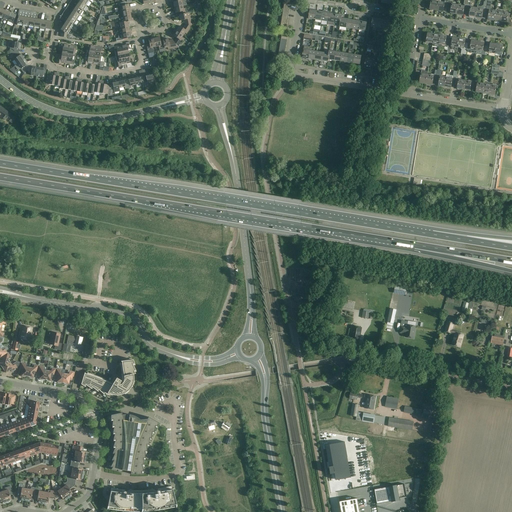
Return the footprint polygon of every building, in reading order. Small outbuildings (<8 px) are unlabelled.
[(86,6),(79,1),(77,0),(76,0),(71,0),(70,2),(75,6),(76,6),(83,11),(86,6)] [(429,9),(436,11),(438,1),(431,0),(429,9)] [(464,6),(458,5),(456,15),(463,16),(463,12),(466,12),(468,5),(468,0),(467,0),(464,0),(464,5),(464,6)] [(444,3),(438,1),(436,11),(443,12),(444,8),(446,8),(448,1),(445,1),(444,3)] [(450,14),(456,15),(458,5),(451,4),(452,2),(448,1),(446,8),(451,9),(450,14)] [(482,15),(485,15),(488,1),(486,1),(484,2),(483,5),(481,7),(477,6),(477,8),(475,18),(481,19),(482,15)] [(487,20),(494,21),(495,11),(490,11),(491,2),(488,1),(485,15),(488,16),(487,20)] [(128,5),(126,6),(125,3),(120,4),(120,7),(117,8),(118,13),(131,10),(131,8),(129,8),(128,5)] [(469,17),(475,18),(477,8),(470,7),(471,6),(468,5),(466,12),(469,13),(469,17)] [(72,11),(80,16),(83,11),(76,6),(75,6),(72,11)] [(182,6),(174,8),(176,14),(180,13),(180,16),(187,14),(189,14),(188,9),(183,10),(182,6)] [(109,20),(119,18),(131,16),(130,13),(132,13),(131,10),(118,13),(118,16),(116,16),(116,15),(112,16),(108,17),(109,20)] [(5,11),(2,19),(7,21),(11,13),(5,11)] [(80,16),(72,11),(69,15),(77,20),(80,16)] [(66,20),(74,25),(77,20),(69,15),(68,17),(67,16),(68,15),(64,12),(62,15),(63,16),(62,17),(64,19),(66,20)] [(500,22),(509,24),(510,14),(502,12),(500,22)] [(11,13),(7,21),(12,24),(16,15),(11,13)] [(185,25),(191,26),(192,26),(190,17),(188,17),(187,14),(180,16),(179,16),(180,21),(184,20),(185,25)] [(63,25),(70,30),(74,25),(66,20),(63,25)] [(70,30),(63,25),(60,30),(61,30),(60,34),(62,35),(61,37),(69,38),(69,36),(67,35),(70,30)] [(186,34),(191,26),(185,25),(182,29),(179,27),(178,28),(177,27),(176,28),(174,30),(183,36),(185,33),(186,34)] [(181,38),(183,36),(174,30),(173,33),(173,34),(173,35),(173,36),(176,38),(173,42),(177,48),(183,40),(181,38)] [(131,32),(118,35),(119,41),(131,38),(130,35),(132,34),(131,32)] [(432,43),(434,34),(427,33),(426,42),(432,43)] [(434,34),(432,43),(432,46),(438,47),(440,35),(434,34)] [(446,36),(440,35),(438,47),(441,47),(441,45),(445,46),(444,47),(448,48),(449,40),(446,40),(446,36)] [(452,41),(449,40),(448,48),(447,49),(450,49),(450,50),(457,51),(457,48),(459,38),(452,37),(452,41)] [(154,39),(156,47),(159,47),(160,52),(165,51),(165,49),(163,41),(160,42),(159,38),(154,39)] [(465,39),(459,38),(457,48),(461,48),(460,49),(461,49),(461,54),(466,55),(466,51),(467,43),(464,43),(465,39)] [(156,47),(154,39),(149,40),(149,44),(147,45),(149,54),(154,53),(153,48),(156,47)] [(177,48),(173,42),(169,43),(168,39),(163,40),(163,41),(165,49),(168,48),(168,50),(177,48)] [(471,44),(467,43),(466,51),(469,51),(470,50),(476,51),(478,41),(471,40),(471,44)] [(482,53),(485,54),(486,47),(483,46),(484,42),(478,41),(476,51),(482,52),(482,53)] [(15,54),(19,53),(19,49),(20,50),(21,44),(9,42),(8,48),(10,48),(10,51),(10,55),(15,54)] [(489,47),(486,47),(485,54),(488,54),(488,53),(495,54),(496,44),(490,43),(489,47)] [(67,54),(69,45),(60,44),(60,47),(61,47),(63,48),(62,53),(67,54)] [(69,45),(67,54),(73,55),(75,55),(76,47),(69,45)] [(123,55),(129,54),(127,48),(129,48),(129,45),(126,45),(121,46),(123,55)] [(118,56),(123,55),(121,46),(114,48),(115,51),(117,50),(118,56)] [(309,59),(310,51),(311,47),(304,46),(302,58),(309,59)] [(94,56),(100,56),(101,51),(103,51),(103,48),(96,47),(94,56)] [(328,62),(329,51),(329,54),(323,53),(321,61),(328,62)] [(334,60),(336,52),(329,51),(328,62),(328,59),(334,60)] [(19,53),(15,54),(15,55),(14,57),(16,59),(14,60),(17,64),(25,59),(22,55),(21,55),(19,53)] [(66,64),(67,54),(62,53),(61,59),(58,58),(57,64),(61,65),(61,63),(66,64)] [(67,54),(66,64),(73,65),(74,62),(72,61),(73,55),(67,54)] [(129,54),(123,55),(125,64),(133,63),(132,60),(130,60),(129,54)] [(94,56),(89,55),(88,60),(85,60),(84,65),(87,66),(87,64),(93,65),(94,56)] [(123,55),(118,56),(119,61),(116,62),(117,68),(121,67),(120,65),(125,64),(123,55)] [(100,56),(94,56),(93,65),(100,66),(99,71),(103,71),(105,62),(101,62),(102,57),(100,56)] [(25,59),(17,64),(15,66),(18,71),(21,69),(24,74),(27,71),(29,67),(27,64),(28,64),(25,59)] [(36,76),(38,68),(32,67),(32,68),(29,67),(27,71),(29,72),(28,73),(31,74),(31,75),(36,76)] [(38,68),(36,76),(42,77),(42,76),(45,76),(46,70),(43,70),(43,69),(38,68)] [(426,84),(427,75),(428,72),(421,70),(419,83),(426,84)] [(438,86),(445,87),(446,78),(443,77),(443,76),(442,76),(442,75),(441,74),(442,70),(438,70),(437,75),(436,82),(439,83),(438,86)] [(451,85),(455,85),(456,78),(457,71),(453,71),(453,76),(447,75),(446,78),(445,87),(451,88),(451,85)] [(49,85),(55,86),(57,74),(55,73),(54,76),(51,75),(50,76),(48,76),(46,84),(49,84),(49,85)] [(146,75),(143,76),(145,85),(148,84),(148,83),(153,81),(151,73),(146,74),(146,75)] [(126,79),(125,74),(122,75),(123,78),(120,78),(120,80),(118,80),(120,88),(125,87),(125,89),(128,89),(126,79)] [(434,76),(427,75),(426,84),(432,85),(433,82),(436,82),(437,75),(434,74),(434,76)] [(140,75),(134,77),(136,85),(141,84),(141,86),(145,85),(143,76),(140,76),(140,75)] [(120,88),(118,80),(115,81),(114,79),(112,79),(111,77),(108,78),(109,83),(110,83),(110,86),(111,89),(110,89),(109,94),(110,94),(111,89),(114,88),(115,92),(120,91),(120,88)] [(126,79),(128,89),(131,88),(131,86),(136,85),(134,77),(129,78),(129,79),(126,79)] [(476,93),(482,94),(484,84),(477,83),(478,77),(475,77),(474,81),(473,88),(476,89),(476,93)] [(457,90),(463,91),(465,81),(458,80),(459,78),(456,78),(455,85),(457,86),(457,90)] [(471,82),(465,81),(463,91),(470,92),(470,88),(473,88),(474,81),(471,80),(471,82)] [(104,82),(102,81),(101,84),(100,94),(105,95),(105,94),(108,95),(108,94),(109,94),(110,89),(111,89),(110,86),(107,86),(107,85),(103,85),(104,82)] [(488,95),(490,85),(490,83),(484,82),(484,84),(482,94),(488,95)] [(13,115),(0,106),(0,111),(5,115),(3,119),(5,120),(8,117),(10,119),(13,115)] [(395,284),(394,293),(405,295),(407,286),(395,284)] [(342,308),(352,310),(354,303),(344,301),(342,308)] [(412,314),(413,307),(404,305),(402,311),(412,314)] [(390,308),(387,322),(393,324),(397,310),(390,308)] [(448,321),(445,331),(451,333),(455,334),(455,333),(456,333),(457,331),(452,330),(454,323),(448,321)] [(414,339),(416,326),(407,324),(406,327),(400,326),(399,333),(405,334),(405,337),(414,339)] [(33,337),(37,338),(37,333),(32,332),(33,328),(23,326),(20,338),(30,340),(31,336),(33,336),(33,337)] [(360,341),(362,331),(362,328),(353,326),(351,339),(360,341)] [(62,344),(58,343),(60,334),(52,332),(50,345),(55,346),(55,350),(61,351),(62,344)] [(455,334),(452,345),(460,347),(464,335),(456,333),(455,333),(455,334)] [(496,344),(503,346),(505,336),(495,334),(494,337),(492,336),(491,343),(496,344)] [(68,341),(67,344),(64,344),(62,351),(69,353),(71,345),(73,345),(73,342),(76,343),(76,344),(81,345),(83,338),(78,336),(77,337),(69,335),(67,341),(68,341)] [(2,368),(10,362),(8,360),(11,358),(8,353),(2,357),(3,359),(0,361),(0,365),(2,367),(2,368)] [(123,394),(125,393),(126,393),(127,392),(128,391),(129,390),(129,389),(130,388),(131,387),(132,386),(132,385),(133,384),(133,383),(133,381),(133,380),(134,379),(134,378),(134,377),(133,376),(133,374),(137,373),(134,367),(136,367),(133,360),(122,361),(123,369),(124,379),(123,382),(122,383),(121,384),(120,385),(119,384),(121,381),(116,378),(116,379),(114,377),(112,382),(113,383),(112,385),(106,381),(99,378),(92,376),(85,373),(81,384),(85,387),(86,385),(91,389),(92,387),(98,391),(99,390),(104,394),(105,393),(107,395),(108,393),(109,394),(110,394),(112,395),(113,395),(114,395),(115,395),(116,395),(117,395),(119,395),(120,395),(121,395),(122,394),(123,394)] [(10,362),(2,368),(3,369),(4,372),(5,372),(6,373),(10,370),(12,372),(17,369),(19,369),(20,362),(16,362),(12,365),(10,362)] [(27,377),(29,367),(26,367),(27,363),(21,362),(19,370),(22,370),(21,376),(22,376),(22,377),(26,377),(27,377)] [(37,373),(39,365),(33,364),(32,368),(29,367),(27,377),(28,377),(32,379),(32,378),(33,378),(34,372),(37,373)] [(45,380),(47,370),(44,370),(44,366),(39,365),(37,373),(40,373),(39,379),(40,379),(40,380),(44,380),(45,380)] [(55,376),(56,369),(50,368),(50,371),(47,370),(45,380),(46,380),(50,382),(50,381),(51,381),(52,375),(55,376)] [(63,383),(64,374),(61,373),(62,370),(56,369),(55,376),(58,376),(57,382),(58,382),(58,383),(62,383),(63,383)] [(64,374),(63,383),(64,383),(67,385),(68,384),(69,384),(70,379),(73,379),(74,372),(68,371),(68,374),(64,374)] [(7,394),(5,405),(11,406),(11,404),(14,405),(15,397),(10,396),(11,395),(7,394)] [(364,408),(374,410),(376,397),(364,395),(363,399),(366,400),(364,408)] [(30,403),(29,406),(39,408),(40,403),(36,402),(37,398),(29,397),(28,403),(30,403)] [(385,407),(397,410),(399,399),(387,397),(385,407)] [(362,422),(363,413),(357,412),(359,405),(352,404),(350,416),(356,417),(355,421),(362,422)] [(420,416),(421,409),(405,406),(403,412),(420,416)] [(425,406),(423,414),(422,414),(421,418),(428,419),(428,415),(431,415),(433,407),(425,406)] [(122,413),(111,415),(111,420),(113,419),(112,426),(114,426),(113,433),(115,433),(113,440),(115,440),(115,442),(115,443),(113,447),(115,447),(113,453),(115,454),(112,460),(114,460),(111,467),(113,467),(111,470),(122,473),(124,465),(125,458),(125,450),(126,443),(125,435),(125,428),(123,420),(122,413)] [(131,415),(129,415),(128,421),(133,422),(132,428),(134,428),(133,433),(139,435),(139,437),(136,444),(134,452),(133,459),(131,466),(131,474),(142,474),(141,471),(143,471),(142,465),(144,465),(143,458),(145,458),(145,451),(147,452),(147,448),(148,448),(149,441),(151,442),(151,435),(153,436),(154,429),(156,430),(158,422),(149,417),(147,419),(140,420),(139,419),(138,418),(136,417),(135,417),(134,416),(132,415),(131,415)] [(374,424),(384,425),(385,417),(381,417),(381,416),(375,415),(374,424)] [(27,417),(22,419),(26,428),(31,426),(27,417)] [(36,424),(37,419),(27,417),(31,426),(36,424)] [(413,421),(389,418),(388,426),(412,430),(414,422),(412,422),(413,421)] [(21,430),(26,428),(22,419),(17,421),(21,430)] [(15,432),(12,423),(9,424),(8,421),(6,422),(7,424),(10,434),(15,432)] [(17,421),(12,423),(15,432),(21,430),(17,421)] [(2,426),(5,435),(10,434),(7,424),(2,426)] [(345,442),(325,445),(331,474),(335,474),(336,480),(351,478),(345,442)] [(41,453),(40,443),(33,445),(36,454),(41,453)] [(36,454),(33,445),(28,447),(31,456),(36,454)] [(75,456),(87,458),(87,455),(86,454),(86,452),(80,451),(80,447),(73,445),(72,451),(75,453),(75,456)] [(22,449),(26,458),(31,456),(28,447),(22,449)] [(26,458),(22,449),(17,451),(21,460),(26,458)] [(12,453),(16,462),(21,460),(17,451),(12,453)] [(12,463),(16,462),(12,453),(7,454),(11,464),(11,466),(13,465),(12,463)] [(11,464),(7,454),(2,456),(5,465),(11,464)] [(86,461),(87,458),(75,456),(74,459),(72,459),(71,464),(77,465),(78,462),(84,463),(84,462),(86,461)] [(76,468),(77,465),(71,464),(70,469),(72,470),(72,473),(84,475),(84,472),(83,471),(83,469),(76,468)] [(67,481),(68,481),(73,485),(74,479),(81,480),(81,479),(83,478),(84,475),(72,473),(71,476),(68,476),(67,481)] [(73,485),(68,481),(64,484),(65,486),(62,488),(69,498),(71,496),(71,494),(73,494),(69,488),(73,485)] [(22,500),(25,501),(27,489),(24,488),(24,485),(19,484),(18,491),(21,492),(20,498),(22,499),(22,500)] [(389,487),(374,489),(377,503),(377,504),(392,501),(392,502),(392,501),(396,501),(399,500),(399,501),(400,501),(399,498),(407,497),(404,484),(397,485),(396,485),(389,487),(389,486),(389,487)] [(6,490),(3,491),(7,503),(10,502),(10,500),(12,499),(9,493),(12,492),(10,486),(6,488),(6,490)] [(157,492),(157,494),(155,494),(155,493),(154,491),(153,491),(152,490),(141,491),(131,490),(131,491),(130,491),(129,492),(128,494),(128,495),(126,494),(127,493),(126,492),(126,491),(125,491),(125,490),(121,490),(111,488),(107,510),(108,510),(108,509),(119,511),(130,511),(142,511),(141,511),(142,511),(143,511),(154,511),(165,509),(176,507),(176,508),(177,508),(171,486),(161,488),(158,489),(158,490),(157,491),(157,492)] [(32,494),(35,494),(36,488),(32,487),(31,489),(27,489),(25,501),(28,501),(29,500),(31,500),(32,494)] [(39,503),(42,504),(45,492),(41,491),(41,489),(36,488),(35,494),(38,495),(37,501),(39,502),(39,503)] [(53,491),(55,498),(60,494),(63,500),(65,499),(66,500),(69,498),(62,488),(59,490),(57,488),(53,491)] [(55,498),(53,491),(49,490),(48,492),(45,492),(42,504),(45,504),(47,503),(48,503),(49,497),(55,498)] [(359,511),(357,498),(339,502),(341,511),(359,511)]
